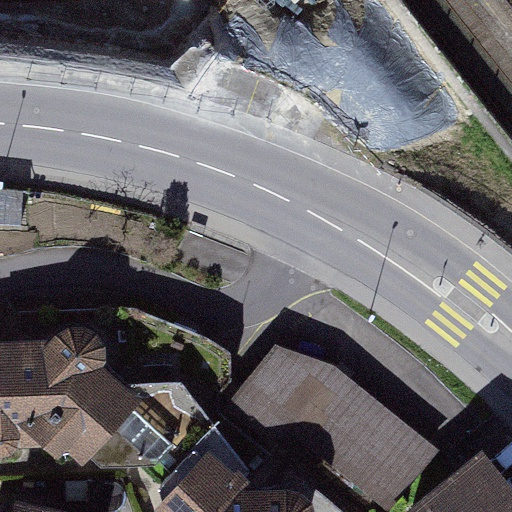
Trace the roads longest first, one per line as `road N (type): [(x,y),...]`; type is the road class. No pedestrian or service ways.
road 1 (residential): [(312,209),(257,296),(222,310),(85,273),(0,286)]
road 2 (primary): [(312,209),(134,144),(0,123)]
road 3 (primary): [(511,341),(394,255),(312,209)]
